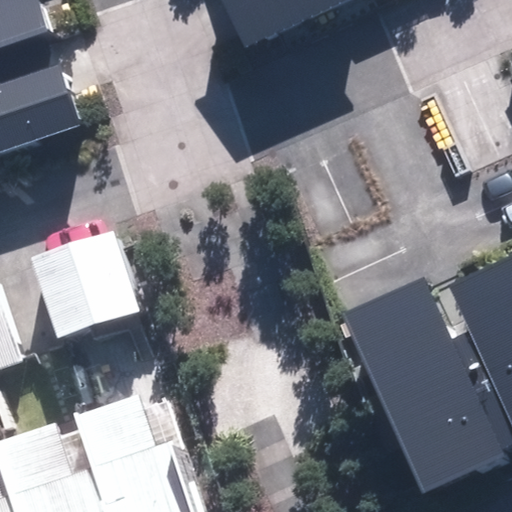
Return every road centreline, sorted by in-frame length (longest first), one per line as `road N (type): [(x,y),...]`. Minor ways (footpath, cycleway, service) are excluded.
road 1 (residential): [(511,3),(187,148)]
road 2 (residential): [(187,148),(0,220)]
road 3 (residential): [(134,0),(187,148)]
